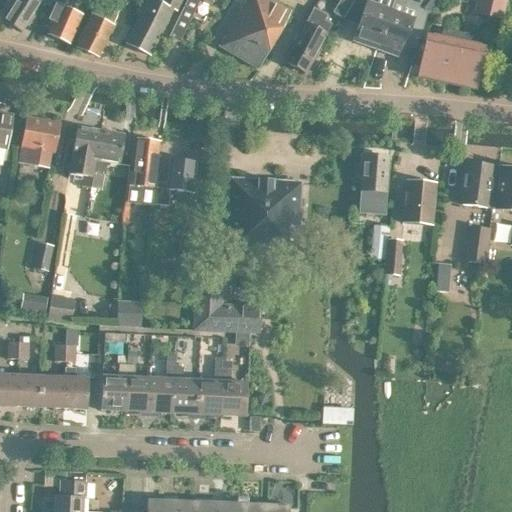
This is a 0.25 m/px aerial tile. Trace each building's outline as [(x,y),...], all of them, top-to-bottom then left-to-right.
[(41,4),(47,8),(52,0),(16,0),(2,21),(21,33),(25,26),(27,27),(35,15),(33,14),(41,4)] [(52,0),(52,2),(55,4),(49,20),(53,23),(49,35),(70,44),(82,16),(68,9),(72,0),(52,0)] [(177,13),(182,0),(160,0),(158,5),(147,0),(146,0),(126,45),(152,57),(173,12),(177,13)] [(202,0),(212,4),(213,0),(188,0),(172,33),(182,38),(200,0),(202,0)] [(258,69),(291,12),(269,0),(246,0),(219,47),(258,69)] [(344,18),(352,0),(339,0),(333,12),(344,18)] [(354,41),(376,48),(389,10),(392,0),(373,0),(372,5),(367,3),(354,41)] [(428,11),(436,0),(421,0),(419,3),(409,0),(392,0),(389,10),(376,48),(399,56),(412,18),(424,22),(428,11)] [(477,0),(474,13),(501,20),(505,0),(477,0)] [(97,57),(118,17),(113,14),(114,13),(111,11),(109,13),(96,7),(76,47),(97,57)] [(305,74),(326,34),(318,30),(321,24),(310,18),(286,63),(305,74)] [(424,33),(416,74),(447,80),(447,83),(458,85),(458,83),(475,86),(484,46),(478,44),(479,38),(442,31),(440,37),(424,33)] [(0,158),(5,160),(12,114),(0,112),(0,158)] [(18,163),(48,168),(53,140),(56,140),(59,123),(26,117),(23,134),(24,134),(18,163)] [(77,127),(69,174),(80,177),(79,187),(90,189),(99,131),(77,127)] [(99,131),(90,189),(100,191),(103,175),(104,176),(106,162),(118,165),(123,135),(99,131)] [(125,204),(138,205),(153,206),(153,205),(156,174),(159,141),(134,138),(132,172),(127,172),(125,204)] [(383,210),(387,157),(363,155),(360,189),(373,190),(371,209),(383,210)] [(156,183),(154,205),(167,206),(169,190),(191,193),(194,163),(169,160),(167,183),(156,183)] [(490,207),(495,167),(462,163),(457,203),(490,207)] [(494,209),(511,211),(511,168),(500,167),(494,209)] [(295,254),(299,182),(230,179),(227,251),(294,254),(295,254)] [(401,222),(431,226),(435,184),(404,182),(401,222)] [(370,258),(384,260),(386,227),(373,226),(370,258)] [(462,261),(484,264),(489,229),(467,226),(462,261)] [(401,242),(387,241),(384,275),(398,276),(401,242)] [(53,246),(36,243),(31,269),(52,273),(55,261),(51,260),(53,246)] [(451,290),(452,262),(439,261),(437,289),(451,290)] [(225,269),(204,268),(197,268),(194,331),(260,333),(262,306),(223,304),(225,269)] [(44,314),(47,298),(22,294),(19,310),(44,314)] [(74,301),(52,298),(50,298),(46,321),(70,325),(74,301)] [(116,310),(115,326),(139,327),(141,303),(117,302),(116,310)] [(64,346),(63,363),(74,363),(75,331),(65,331),(64,346)] [(17,360),(18,343),(7,343),(6,359),(17,360)] [(18,343),(17,360),(27,361),(28,344),(27,344),(18,343)] [(63,363),(64,346),(53,346),(52,362),(63,363)] [(126,351),(126,365),(135,365),(136,352),(126,351)] [(150,379),(149,413),(173,414),(175,367),(175,356),(167,356),(166,367),(166,380),(150,379)] [(100,377),(99,411),(125,412),(126,365),(117,365),(117,378),(100,377)] [(134,366),(126,365),(125,412),(149,413),(150,379),(133,379),(134,366)] [(61,408),(85,409),(86,380),(74,379),(75,368),(64,367),(64,379),(62,379),(61,408)] [(173,414),(197,414),(198,381),(182,380),(182,367),(175,367),(173,414)] [(198,381),(197,414),(221,415),(222,370),(213,369),(213,382),(198,381)] [(245,416),(247,383),(230,382),(231,370),(222,370),(221,415),(245,416)] [(0,405),(15,406),(16,377),(0,375),(0,405)] [(15,406),(38,407),(39,378),(16,377),(15,406)] [(38,407),(61,408),(62,379),(39,378),(38,407)] [(264,393),(257,396),(260,403),(268,400),(264,393)] [(248,418),(248,431),(259,431),(259,418),(248,418)] [(59,482),(59,496),(53,496),(52,511),(81,511),(81,498),(84,498),(85,483),(59,482)] [(169,511),(170,501),(146,500),(145,511),(169,511)] [(170,501),(169,511),(192,511),(193,502),(170,501)] [(193,502),(192,511),(216,511),(216,503),(193,502)] [(216,503),(216,511),(239,511),(240,504),(216,503)]
